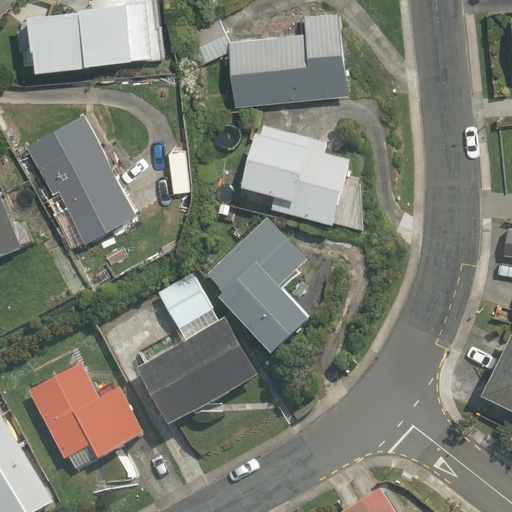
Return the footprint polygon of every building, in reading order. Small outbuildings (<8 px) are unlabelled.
[(161,23),(157,0),(93,0),(91,3),(84,4),(84,7),(68,9),(68,7),(31,10),(36,46),(38,45),(39,67),(94,61),(94,59),(133,54),(133,56),(142,55),(142,60),(168,57),(164,23),(161,23)] [(232,51),(238,105),(352,92),(343,9),(306,12),(308,32),(233,39),(231,39),(232,51)] [(231,39),(233,39),(221,15),(192,27),(207,62),(232,51),(231,39)] [(62,188),(89,239),(141,210),(88,111),(29,144),(56,192),(62,188)] [(274,212),(336,228),(348,177),(351,178),(352,172),(350,171),(352,162),(327,155),(330,144),(266,128),(263,137),(259,137),(244,191),(277,200),(274,212)] [(0,189),(0,257),(23,249),(0,189)] [(180,236),(191,195),(170,191),(159,231),(180,236)] [(226,295),(222,299),(275,356),(313,321),(282,289),(311,261),(270,220),(209,276),(226,295)] [(511,261),(500,303),(511,306),(511,261)] [(188,342),(140,369),(173,427),(262,376),(228,318),(222,322),(195,276),(161,295),(188,342)] [(511,342),(489,389),(511,399),(511,342)] [(84,364),(31,392),(67,461),(71,458),(78,470),(100,458),(101,460),(148,434),(124,388),(102,400),(84,364)] [(2,375),(10,390),(23,383),(15,368),(2,375)] [(0,511),(40,511),(56,503),(0,408),(0,511)] [(351,511),(397,511),(384,491),(351,511)]
